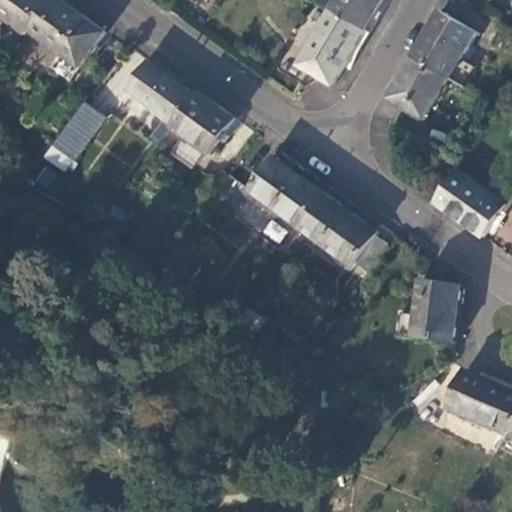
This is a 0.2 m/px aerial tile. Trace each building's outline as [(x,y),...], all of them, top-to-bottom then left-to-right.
[(0,0),(0,13),(0,14),(13,24),(22,29),(29,35),(32,30),(54,0),(0,0)] [(108,33),(62,0),(54,0),(32,30),(83,68),(108,33)] [(372,33),(391,0),(338,0),(333,10),(372,33)] [(349,73),(372,33),(333,10),(299,67),(335,88),(344,71),(349,73)] [(416,57),(450,78),(453,79),(478,34),(442,11),(416,57)] [(0,23),(9,31),(13,24),(0,14),(0,23)] [(17,51),(29,35),(22,29),(9,47),(17,51)] [(416,57),(390,103),(417,119),(420,115),(426,119),(450,78),(416,57)] [(173,128),(196,95),(151,63),(131,90),(166,116),(152,137),(161,144),(173,128)] [(238,120),(199,92),(196,95),(173,128),(211,156),(238,120)] [(108,119),(87,104),(56,144),(76,160),(108,119)] [(76,160),(56,144),(52,150),(72,166),(76,160)] [(304,230),(329,195),(278,158),(254,193),(304,230)] [(40,166),(29,180),(38,187),(48,173),(40,166)] [(438,202),(487,237),(510,205),(462,170),(438,202)] [(381,233),(329,195),(304,230),(356,268),(357,266),(380,234),(381,233)] [(113,209),(104,221),(117,231),(126,219),(113,209)] [(278,242),(289,225),(272,214),(261,231),(278,242)] [(393,245),(380,234),(357,266),(370,276),(393,245)] [(181,261),(188,252),(181,248),(174,256),(181,261)] [(459,344),(468,288),(423,281),(415,338),(459,344)] [(511,431),(511,385),(489,376),(487,380),(469,373),(452,410),(511,434),(511,431)] [(327,457),(326,467),(337,468),(338,457),(327,457)]
